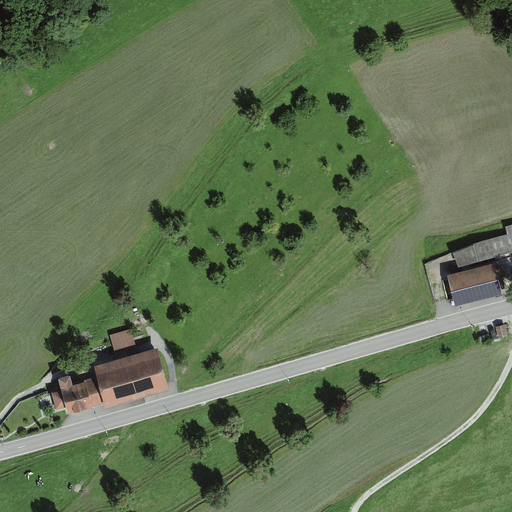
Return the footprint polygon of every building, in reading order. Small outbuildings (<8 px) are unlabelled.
[(453,251),(459,265),(511,250),(511,223),(505,225),(507,233),(474,241),(474,242),(453,251)] [(496,266),(495,260),(447,272),(455,305),(503,293),(502,288),(505,287),(500,265),(496,266)] [(134,332),(112,337),(116,353),(138,348),(134,332)] [(158,347),(90,366),(94,379),(89,381),(95,405),(108,401),(110,410),(170,393),(158,347)] [(82,406),(89,404),(84,385),(69,389),(67,380),(59,382),(61,390),(49,394),(54,411),(64,409),(66,416),(84,411),(82,406)]
